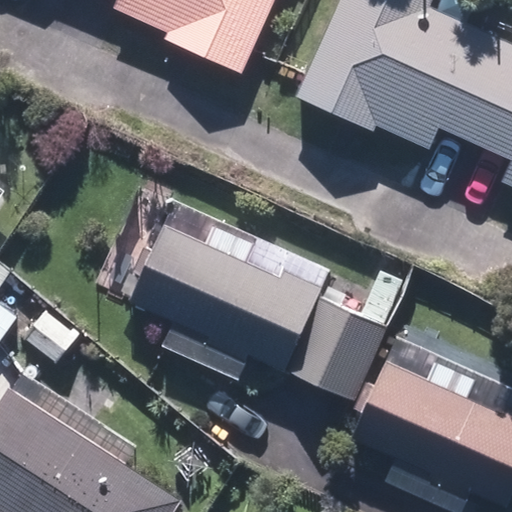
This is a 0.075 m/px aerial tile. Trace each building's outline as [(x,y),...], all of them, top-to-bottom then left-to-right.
[(244,67),(274,0),(119,0),(118,5),(172,29),(169,34),(244,67)] [(434,0),(338,0),(297,94),(377,128),(380,121),(434,145),(442,125),(459,132),(476,139),(511,55),(511,38),(433,4),(434,0)] [(511,55),(476,139),(495,149),(511,156),(511,164),(505,179),(511,181),(511,55)] [(0,205),(12,187),(0,179),(0,205)] [(321,294),(166,223),(133,296),(287,366),(321,294)] [(361,397),(392,323),(323,295),(292,369),(318,379),(361,397)] [(78,333),(43,309),(32,326),(0,304),(0,341),(10,348),(19,334),(60,361),(78,333)] [(511,487),(511,415),(386,358),(352,432),(505,502),(511,487)] [(183,511),(189,503),(10,382),(0,397),(0,511),(1,511),(183,511)]
